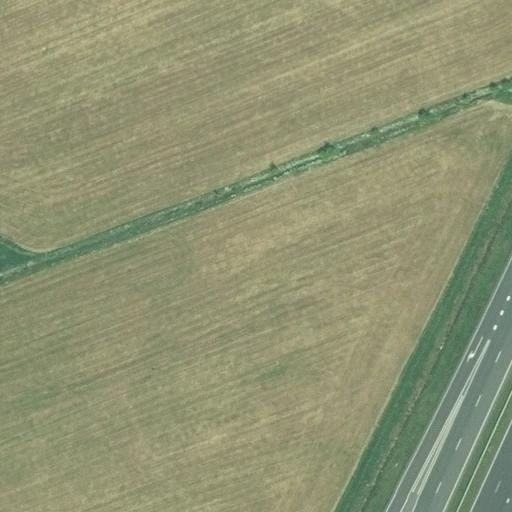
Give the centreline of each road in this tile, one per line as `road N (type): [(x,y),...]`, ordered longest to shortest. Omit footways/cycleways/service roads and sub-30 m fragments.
road 1 (trunk): [(504,346),(390,511)]
road 2 (trunk): [(504,346),(428,511)]
